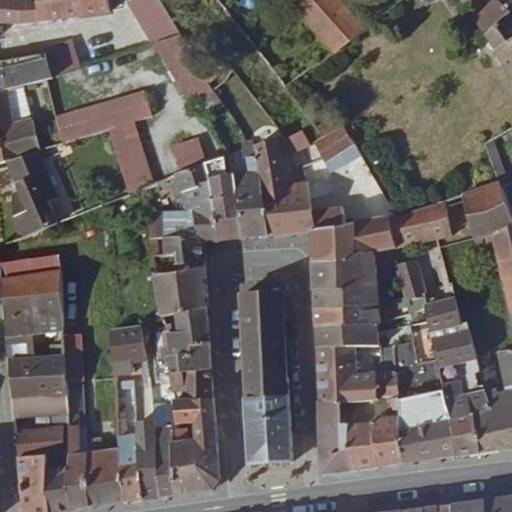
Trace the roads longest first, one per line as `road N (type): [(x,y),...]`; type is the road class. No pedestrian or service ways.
road 1 (residential): [(311,496),(293,258),(212,263),(233,506)]
road 2 (secondary): [(311,496),(511,473)]
road 3 (residential): [(12,511),(0,350)]
